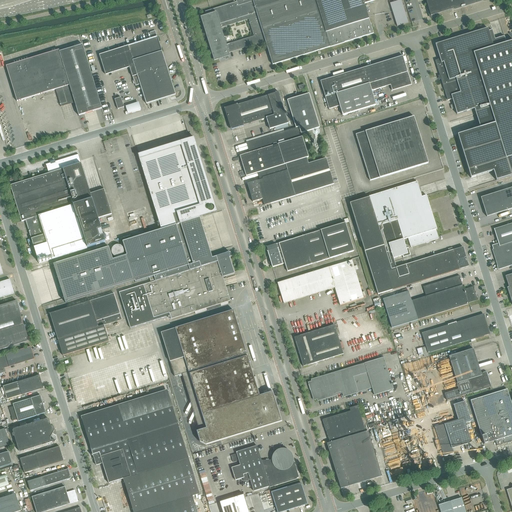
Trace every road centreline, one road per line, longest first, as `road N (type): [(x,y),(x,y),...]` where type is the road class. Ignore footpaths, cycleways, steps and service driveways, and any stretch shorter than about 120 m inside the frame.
road 1 (unclassified): [(332,511),(205,99)]
road 2 (unclassified): [(197,102),(325,511)]
road 3 (unclassified): [(95,511),(0,198)]
road 4 (unclassified): [(205,99),(412,35)]
road 5 (unclassified): [(472,234),(412,35)]
road 6 (tertiary): [(197,102),(0,163)]
road 7 (unclassified): [(332,511),(484,463)]
road 8 (unknown): [(171,54),(151,28),(98,47),(113,107)]
road 9 (unknown): [(258,294),(162,323),(171,371)]
road 10 (unclassified): [(511,359),(472,234)]
